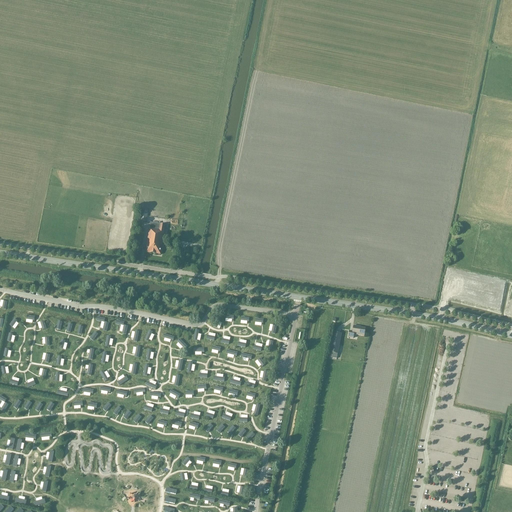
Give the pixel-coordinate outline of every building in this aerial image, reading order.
[(148,210),(142,209),(140,221),(146,222),(148,210)] [(165,225),(159,225),(150,223),(145,253),(160,255),(165,225)] [(364,336),(365,329),(358,327),(353,326),(352,332),(349,331),(348,337),(353,338),(354,334),(364,336)] [(153,333),(149,331),(145,341),(149,343),(153,333)] [(337,354),(341,334),(333,333),(330,352),(337,354)] [(184,350),(187,347),(180,339),(177,342),(184,350)] [(262,368),(265,365),(260,359),(257,362),(262,368)] [(105,382),(108,380),(103,371),(99,373),(105,382)] [(117,382),(119,385),(129,380),(126,376),(117,382)] [(155,389),(157,385),(147,380),(145,384),(155,389)] [(179,398),(181,395),(171,390),(169,393),(179,398)] [(21,403),(18,401),(13,407),(17,410),(21,403)] [(32,405),(28,402),(24,409),(27,411),(32,405)] [(55,406),(51,403),(46,410),(50,412),(55,406)] [(111,406),(107,403),(103,410),(106,412),(111,406)] [(8,406),(5,404),(0,410),(4,413),(8,406)] [(43,406),(40,404),(35,410),(38,412),(43,406)] [(121,410),(118,407),(113,414),(117,416),(121,410)] [(132,414),(128,411),(123,418),(127,420),(132,414)] [(141,418),(138,415),(133,422),(137,424),(141,418)] [(153,419),(149,416),(145,423),(148,425),(153,419)] [(213,427),(209,424),(205,431),(208,433),(213,427)] [(225,427),(221,425),(217,431),(220,434),(225,427)] [(236,429),(232,427),(227,433),(231,435),(236,429)] [(246,432),(243,429),(238,436),(241,438),(246,432)] [(255,435),(251,432),(247,438),(250,441),(255,435)] [(52,438),(51,434),(40,436),(41,440),(43,440),(43,442),(49,442),(49,439),(52,438)] [(9,450),(13,451),(15,440),(11,439),(10,442),(8,441),(6,447),(9,447),(9,450)] [(18,440),(15,452),(19,453),(20,449),(23,450),(24,444),(22,444),(22,441),(18,440)] [(47,463),(51,463),(54,452),(49,451),(49,454),(46,453),(45,459),(48,459),(47,463)] [(5,466),(9,466),(11,455),(7,454),(6,457),(4,456),(2,462),(5,462),(5,466)] [(14,456),(12,467),(16,468),(17,465),(20,466),(21,460),(18,460),(19,457),(14,456)] [(191,462),(187,459),(182,464),(185,467),(191,462)] [(45,477),(49,478),(51,467),(47,466),(46,469),(44,468),(43,474),(46,474),(45,477)] [(11,472),(9,483),(13,484),(14,481),(16,481),(18,476),(15,475),(16,473),(11,472)] [(42,493),(46,494),(48,482),(44,481),(43,484),(41,483),(39,489),(42,490),(42,493)] [(0,496),(0,500),(8,502),(9,498),(7,498),(7,495),(2,494),(1,497),(0,496)] [(16,499),(15,503),(26,506),(27,502),(24,501),(25,498),(19,497),(19,500),(16,499)] [(34,503),(35,507),(46,504),(44,499),(42,500),(41,498),(36,499),(37,502),(34,503)]
